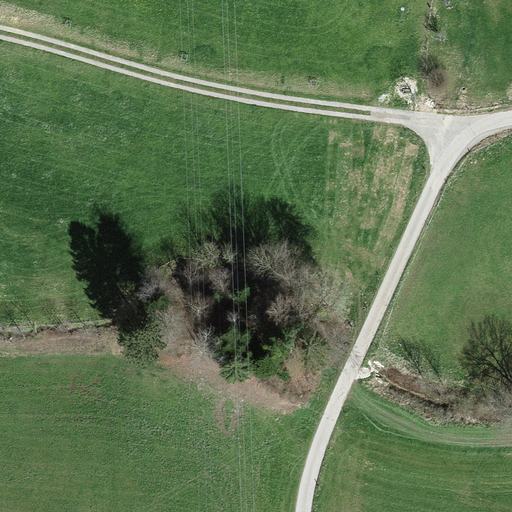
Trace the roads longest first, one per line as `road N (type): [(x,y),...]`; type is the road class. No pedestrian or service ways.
road 1 (track): [(0,37),(294,107),(483,121)]
road 2 (track): [(483,121),(445,160),(352,361),(301,511)]
